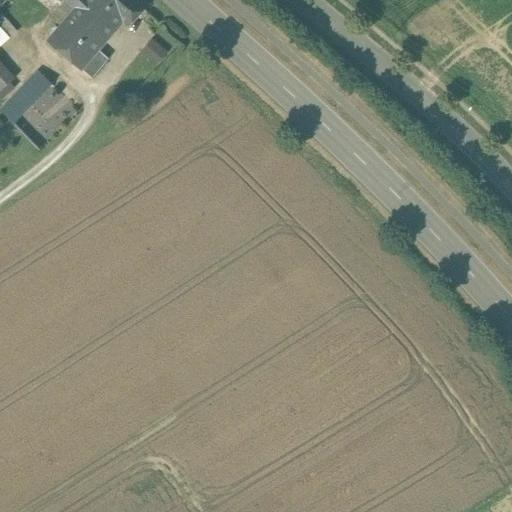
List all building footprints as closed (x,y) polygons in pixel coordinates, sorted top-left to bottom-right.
[(79,0),(72,7),(75,10),(75,11),(76,12),(50,42),(81,69),(98,49),(110,35),(109,34),(123,19),(101,0),(79,0)] [(147,7),(138,0),(101,0),(123,19),(129,25),(147,7)] [(8,20),(0,26),(0,47),(18,32),(8,20)] [(98,49),(81,69),(92,78),(109,59),(98,49)] [(0,63),(0,92),(14,80),(0,63)] [(79,111),(40,73),(1,111),(39,150),(79,111)] [(205,85),(0,219),(0,262),(225,115),(205,85)] [(234,116),(0,269),(0,312),(254,146),(234,116)] [(269,144),(0,320),(0,363),(289,174),(269,144)]
